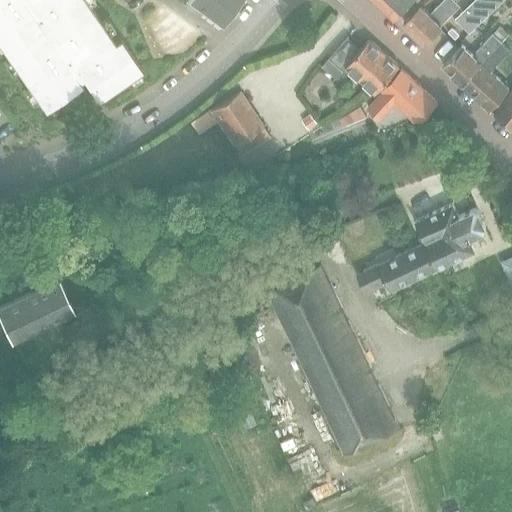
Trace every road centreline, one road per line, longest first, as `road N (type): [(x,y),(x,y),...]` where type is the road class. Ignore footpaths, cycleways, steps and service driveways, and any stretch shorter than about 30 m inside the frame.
road 1 (tertiary): [(0,181),(78,163),(154,118),(273,0)]
road 2 (tertiary): [(511,144),(349,0)]
